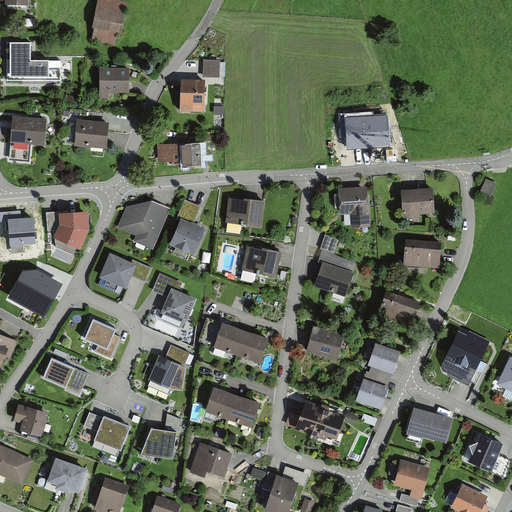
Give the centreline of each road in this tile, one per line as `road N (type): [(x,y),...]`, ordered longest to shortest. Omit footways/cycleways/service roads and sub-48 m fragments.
road 1 (residential): [(311,174),(276,441),(289,457),(359,481)]
road 2 (residential): [(119,185),(73,291),(0,403)]
road 3 (residential): [(408,382),(468,236),(466,164)]
road 4 (residential): [(218,0),(152,97),(119,185)]
road 5 (residential): [(119,185),(311,174)]
road 6 (residential): [(333,172),(466,164)]
